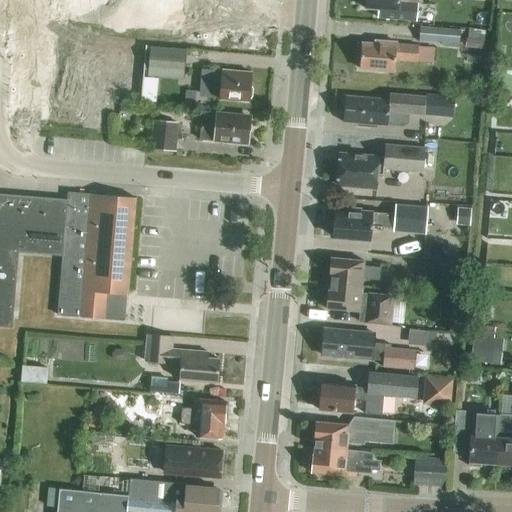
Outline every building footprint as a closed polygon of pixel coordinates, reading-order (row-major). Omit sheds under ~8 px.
[(418,0),(365,0),(364,9),(378,10),(377,20),(416,23),(418,0)] [(418,41),(443,43),(443,30),(419,29),(418,41)] [(482,49),(483,41),(466,39),(465,47),(482,49)] [(395,61),(417,63),(418,47),(396,45),(396,44),(374,42),(374,45),(361,44),(359,69),(394,72),(395,61)] [(61,89),(101,91),(103,62),(113,62),(114,49),(88,47),(87,61),(63,59),(61,89)] [(146,48),(144,72),(147,72),(147,78),(183,81),(186,51),(146,48)] [(219,97),(219,99),(249,102),(250,99),(252,97),(252,90),(251,88),(252,74),(221,71),(221,73),(205,72),(203,96),(219,97)] [(511,72),(503,71),(502,80),(511,81),(511,72)] [(108,135),(109,122),(99,121),(101,91),(61,89),(59,118),(83,120),(82,134),(108,135)] [(388,113),(424,116),(425,98),(389,95),(389,101),(345,97),(342,123),(358,124),(358,127),(376,128),(376,126),(387,127),(388,113)] [(231,141),(248,143),(250,118),(233,117),(233,115),(216,113),(216,114),(202,112),(199,140),(213,141),(213,142),(229,143),(231,141)] [(178,125),(154,122),(151,149),(175,151),(178,125)] [(383,170),(423,173),(425,149),(385,146),(383,159),(378,159),(378,158),(340,155),(337,186),(375,189),(377,175),(382,176),(383,170)] [(135,199),(67,193),(67,201),(67,209),(65,232),(63,257),(62,257),(57,316),(125,322),(135,199)] [(0,328),(12,329),(18,253),(62,257),(63,257),(65,232),(67,209),(67,201),(0,195),(0,328)] [(332,238),(370,241),(371,227),(394,228),(394,232),(426,234),(428,210),(396,207),(395,215),(360,212),(360,210),(348,209),(348,215),(334,214),(332,238)] [(457,208),(456,226),(469,227),(470,209),(457,208)] [(328,284),(361,287),(362,280),(378,281),(379,269),(363,267),(363,262),(330,259),(328,284)] [(436,292),(460,294),(462,267),(439,264),(436,292)] [(361,287),(328,284),(325,310),(359,313),(358,323),(389,326),(392,297),(360,294),(361,287)] [(449,333),(462,334),(463,322),(449,321),(449,333)] [(407,342),(437,342),(438,329),(408,328),(407,342)] [(382,367),(414,370),(415,352),(390,349),(390,345),(373,344),(373,334),(324,330),(321,356),(371,360),(382,361),(382,367)] [(179,380),(217,383),(219,360),(207,359),(208,353),(173,350),(174,338),(147,335),(145,362),(180,365),(179,380)] [(471,361),(491,364),(494,340),(474,337),(471,361)] [(21,366),(20,382),(46,384),(47,368),(21,366)] [(367,389),(355,388),(355,387),(320,384),(318,410),(352,413),(353,400),(365,401),(364,415),(382,417),(383,396),(416,399),(418,378),(368,374),(367,389)] [(423,404),(448,406),(451,381),(426,379),(423,404)] [(149,392),(177,395),(178,385),(166,384),(167,381),(150,380),(149,392)] [(223,425),(225,403),(199,400),(198,410),(181,409),(182,398),(160,396),(159,414),(181,416),(180,425),(196,426),(195,437),(220,439),(222,425),(223,425)] [(500,415),(497,465),(511,465),(511,439),(511,422),(511,408),(511,416),(500,415)] [(455,411),(453,440),(470,442),(469,463),(468,467),(482,468),(482,464),(497,465),(500,415),(487,414),(473,413),(455,411)] [(315,422),(313,448),(346,451),(347,443),(363,445),(363,442),(392,445),(394,422),(354,418),(348,425),(315,422)] [(222,450),(164,445),(162,475),(220,480),(222,450)] [(346,451),(313,448),(310,474),(344,477),(344,471),(370,474),(372,454),(346,452),(346,451)] [(412,487),(445,489),(446,460),(414,459),(412,487)] [(218,511),(218,509),(216,509),(216,504),(220,505),(219,492),(217,492),(218,491),(129,483),(128,497),(59,490),(56,511),(218,511)]
